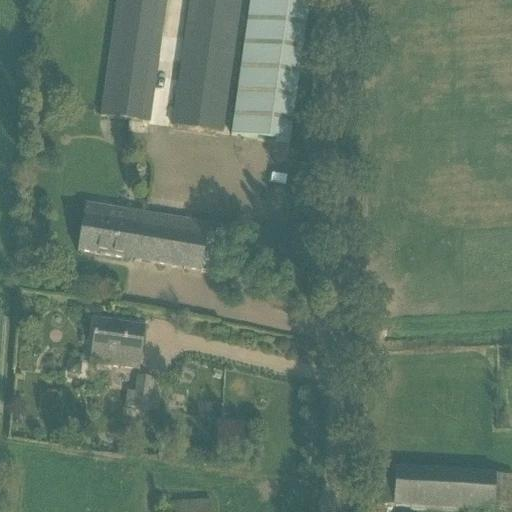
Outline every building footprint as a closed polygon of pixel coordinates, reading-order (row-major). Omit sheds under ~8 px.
[(149,126),(158,60),(162,37),(166,0),(117,0),(100,119),(149,126)] [(221,136),(240,0),(190,0),(172,129),(221,136)] [(249,0),(231,137),(289,145),(308,0),(249,0)] [(43,104),(43,94),(34,93),(34,104),(43,104)] [(229,279),(236,231),(123,212),(121,224),(84,218),(79,253),(229,279)] [(138,371),(144,329),(94,321),(88,363),(138,371)] [(80,377),(81,365),(69,364),(67,375),(80,377)] [(149,413),(152,382),(137,380),(135,394),(127,394),(125,410),(134,411),(149,413)] [(243,431),(217,430),(216,447),(242,449),(243,431)] [(491,511),(495,479),(379,469),(376,507),(433,511),(491,511)] [(510,511),(511,500),(511,481),(495,479),(491,511),(510,511)] [(211,511),(211,500),(171,501),(171,511),(211,511)]
